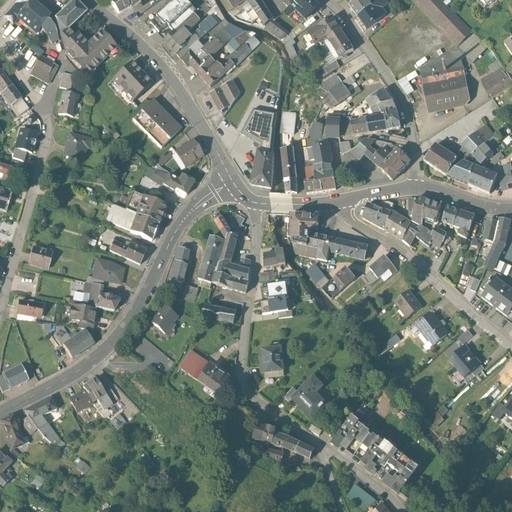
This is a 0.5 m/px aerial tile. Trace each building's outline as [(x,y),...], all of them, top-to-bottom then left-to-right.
[(49,18),(48,17),(31,3),(33,0),(19,0),(3,18),(13,26),(18,20),(36,35),(40,30),(49,18)] [(118,15),(131,7),(126,0),(111,0),(108,2),(118,15)] [(167,26),(174,33),(196,13),(189,5),(194,0),(177,0),(151,25),(159,33),(167,26)] [(185,23),(191,30),(206,15),(209,18),(199,28),(200,30),(192,38),(187,33),(181,39),(187,46),(176,57),(180,61),(198,44),(209,34),(214,40),(223,49),(224,48),(231,56),(222,63),(219,62),(216,64),(225,74),(233,67),(235,69),(260,46),(253,38),(257,35),(247,38),(232,32),(226,27),(224,20),(212,0),(209,0),(196,13),(185,23)] [(247,3),(252,0),(224,0),(231,11),(246,2),(247,3)] [(273,21),(258,0),(252,0),(247,3),(263,27),(273,21)] [(309,0),(297,0),(290,7),(296,13),(305,21),(318,8),(309,0)] [(359,0),(349,8),(357,19),(382,0),(359,0)] [(385,0),(382,0),(357,19),(366,32),(387,17),(383,10),(390,5),(385,0)] [(472,34),(439,0),(416,0),(412,4),(455,48),(456,49),(457,48),(472,34)] [(477,0),(488,11),(499,0),(477,0)] [(60,38),(68,30),(85,13),(73,1),(54,19),(54,20),(57,28),(60,38)] [(296,13),(290,7),(283,14),(289,20),(296,13)] [(54,29),(57,28),(54,20),(54,19),(54,16),(48,17),(49,18),(40,30),(51,46),(58,41),(54,29)] [(327,42),(342,33),(333,19),(307,36),(315,49),(327,42)] [(191,30),(185,23),(174,33),(164,43),(176,57),(187,46),(181,39),(187,33),(191,30)] [(273,23),(264,32),(281,44),(282,42),(289,36),(273,23)] [(307,32),(301,26),(291,34),(294,39),(307,32)] [(73,35),(68,30),(60,38),(66,54),(65,55),(85,77),(115,49),(105,40),(98,33),(86,44),(75,33),(73,35)] [(355,52),(342,33),(327,42),(339,62),(355,52)] [(289,36),(282,42),(286,45),(293,40),(294,39),(291,34),(289,36)] [(457,48),(467,57),(474,64),(489,49),(472,34),(457,48)] [(208,71),(216,64),(213,61),(216,58),(214,57),(223,49),(214,40),(204,50),(198,44),(180,61),(176,65),(182,72),(187,67),(187,68),(189,66),(197,75),(205,68),(207,71),(207,70),(208,71)] [(296,45),(293,40),(286,45),(285,47),(291,61),(297,57),(293,47),(296,45)] [(42,53),(33,46),(29,50),(40,58),(42,53)] [(421,78),(422,82),(465,73),(462,62),(467,57),(457,48),(456,49),(455,48),(420,71),(421,78)] [(57,68),(43,61),(45,55),(42,53),(40,58),(30,77),(48,86),(57,68)] [(321,80),(340,69),(336,63),(317,74),(321,80)] [(489,69),(493,75),(501,70),(497,63),(489,69)] [(225,74),(216,64),(208,71),(207,70),(207,71),(205,68),(197,75),(210,88),(225,74)] [(151,87),(131,65),(112,82),(132,104),(151,87)] [(511,86),(511,83),(503,69),(501,70),(493,75),(481,82),(492,99),(511,86)] [(398,84),(407,99),(416,94),(410,85),(421,78),(420,71),(398,84)] [(465,73),(422,82),(429,116),(465,108),(471,103),(465,73)] [(328,95),(329,95),(328,94),(342,84),(336,77),(321,89),(328,95)] [(358,87),(351,78),(342,84),(349,93),(358,87)] [(239,96),(232,83),(210,95),(220,113),(230,108),(231,108),(239,96)] [(342,84),(328,94),(329,95),(338,108),(348,101),(352,98),(349,93),(342,84)] [(362,93),(358,87),(349,93),(352,98),(348,101),(349,103),(362,93)] [(11,89),(1,96),(18,119),(28,111),(11,89)] [(384,92),(365,104),(370,112),(378,109),(393,103),(384,92)] [(77,98),(62,95),(58,116),(72,119),(77,98)] [(397,111),(393,103),(378,109),(381,114),(397,111)] [(178,133),(149,104),(132,122),(160,150),(178,133)] [(258,151),(258,153),(271,157),(277,115),(254,111),(240,135),(254,143),(253,145),(255,149),(258,151)] [(384,119),(387,134),(401,131),(397,111),(381,114),(382,117),(382,119),(384,119)] [(296,117),(284,114),(280,133),(292,136),(296,117)] [(342,117),(328,117),(327,140),(339,140),(339,122),(342,122),(344,119),(342,117)] [(353,140),(387,134),(384,119),(382,119),(382,117),(367,120),(351,125),(353,140)] [(486,127),(475,136),(485,147),(494,139),(496,137),(486,127)] [(36,137),(19,133),(14,151),(31,156),(32,152),(31,151),(32,149),(33,148),(34,147),(35,146),(34,144),(33,143),(34,141),(35,141),(36,137)] [(475,136),(462,147),(463,149),(471,158),(472,158),(484,147),(485,147),(475,136)] [(88,141),(67,137),(63,156),(73,158),(72,159),(82,161),(84,148),(87,149),(88,141)] [(485,147),(484,147),(472,158),(481,168),(494,157),(489,151),(498,143),(494,139),(485,147)] [(318,142),(308,142),(309,156),(310,162),(316,161),(317,167),(332,166),(329,147),(318,148),(318,142)] [(202,159),(191,143),(174,154),(184,170),(202,159)] [(457,160),(436,147),(424,164),(444,178),(446,179),(458,161),(457,160)] [(463,149),(457,160),(458,161),(465,165),(471,158),(463,149)] [(365,158),(380,172),(392,159),(382,151),(378,156),(372,150),(365,158)] [(281,163),(294,162),(293,151),(280,152),(281,163)] [(412,164),(398,152),(392,159),(380,172),(394,184),(412,164)] [(271,157),(258,153),(250,184),(252,187),(271,190),(273,157),(271,157)] [(296,181),(294,162),(281,163),(284,182),(296,181)] [(0,180),(9,183),(13,171),(5,169),(6,165),(0,163),(0,180)] [(474,168),(465,165),(448,180),(466,187),(474,168)] [(313,168),(313,169),(315,184),(308,185),(305,186),(306,196),(336,192),(332,166),(317,167),(313,168)] [(511,185),(511,178),(511,174),(511,173),(511,166),(503,167),(505,178),(498,179),(502,194),(509,193),(507,187),(511,185)] [(498,178),(474,168),(466,187),(490,197),(498,178)] [(315,184),(313,169),(306,170),(308,185),(315,184)] [(185,198),(193,184),(181,178),(178,183),(156,171),(150,182),(161,188),(162,187),(173,193),(174,191),(185,198)] [(296,195),(296,181),(284,182),(286,195),(296,195)] [(10,197),(0,193),(0,210),(5,212),(10,197)] [(136,218),(158,226),(165,208),(143,200),(136,218)] [(422,229),(423,221),(426,203),(415,201),(412,224),(420,228),(422,229)] [(442,208),(426,203),(423,221),(432,224),(434,224),(436,224),(442,208)] [(383,204),(380,211),(376,221),(364,217),(363,221),(385,232),(392,213),(394,206),(387,204),(383,204)] [(376,221),(380,211),(367,206),(364,217),(376,221)] [(453,228),(458,213),(447,210),(442,225),(453,228)] [(410,224),(392,213),(385,232),(402,242),(410,227),(410,226),(410,224)] [(474,219),(458,213),(453,228),(460,230),(457,236),(467,242),(474,219)] [(308,241),(310,235),(311,231),(318,227),(319,217),(290,216),(289,238),(308,241)] [(158,226),(136,218),(129,235),(151,244),(158,226)] [(226,240),(230,235),(231,231),(223,220),(216,224),(226,240)] [(495,237),(506,239),(510,223),(499,220),(498,224),(495,237)] [(446,236),(435,230),(430,228),(432,224),(423,221),(422,229),(428,232),(427,233),(432,235),(431,238),(442,244),(444,245),(446,236)] [(483,242),(494,244),(495,237),(498,224),(487,222),(483,242)] [(442,244),(431,238),(432,235),(427,233),(428,232),(422,229),(420,228),(418,231),(410,227),(402,242),(409,248),(414,238),(429,249),(431,245),(439,250),(442,244)] [(219,262),(231,261),(238,238),(230,235),(226,240),(226,241),(225,242),(219,262)] [(327,262),(329,253),(326,253),(329,239),(310,235),(308,241),(307,249),(292,245),(295,255),(327,262)] [(505,245),(506,239),(495,237),(494,244),(493,248),(484,269),(492,272),(497,262),(505,245)] [(199,279),(213,283),(216,272),(219,262),(225,242),(212,238),(199,279)] [(352,259),(355,245),(329,239),(326,253),(329,253),(352,259)] [(127,250),(113,244),(109,253),(139,266),(146,252),(129,245),(127,250)] [(364,261),(366,253),(367,248),(355,245),(352,259),(364,261)] [(173,271),(169,280),(182,285),(187,267),(185,266),(189,253),(178,249),(173,271)] [(51,256),(32,252),(28,268),(47,272),(51,256)] [(281,253),(276,254),(276,267),(285,266),(284,258),(281,253)] [(276,267),(276,254),(264,256),(263,268),(276,267)] [(397,272),(384,257),(369,269),(378,280),(389,271),(392,276),(397,272)] [(219,262),(216,272),(248,282),(250,261),(242,259),(240,268),(230,265),(231,261),(219,262)] [(497,262),(492,272),(500,275),(504,265),(497,262)] [(110,266),(96,263),(93,280),(120,286),(123,272),(110,266)] [(328,281),(321,289),(331,298),(354,279),(345,269),(330,282),(328,281)] [(245,293),(248,282),(216,272),(213,283),(245,293)] [(470,277),(463,274),(458,286),(465,289),(475,293),(480,282),(470,277)] [(180,291),(182,285),(169,280),(167,286),(180,291)] [(511,292),(496,280),(492,284),(488,281),(480,291),(485,294),(481,299),(507,318),(510,314),(511,315),(511,292)] [(100,287),(84,284),(82,295),(89,296),(87,310),(95,311),(95,309),(98,297),(100,287)] [(261,289),(262,302),(286,298),(288,298),(286,285),(261,289)] [(421,309),(409,292),(394,303),(406,320),(421,309)] [(116,300),(98,297),(95,309),(114,312),(119,303),(116,300)] [(286,298),(262,302),(260,302),(262,315),(288,311),(286,298)] [(235,311),(205,304),(201,317),(219,320),(233,323),(235,311)] [(20,305),(19,305),(17,318),(18,318),(40,321),(42,309),(20,306),(20,305)] [(178,318),(164,307),(151,323),(165,334),(178,318)] [(70,322),(79,323),(94,326),(96,311),(95,311),(87,310),(72,308),(72,311),(69,313),(68,317),(71,319),(70,322)] [(448,335),(433,316),(416,329),(432,348),(448,335)] [(93,332),(94,326),(79,323),(78,330),(93,332)] [(62,346),(71,341),(63,329),(53,336),(61,348),(62,347),(62,346)] [(93,345),(84,331),(71,341),(62,346),(62,347),(71,360),(93,345)] [(271,349),(262,350),(262,357),(259,357),(260,372),(282,370),(280,347),(279,345),(277,344),(275,344),(273,345),(272,346),(271,348),(271,349)] [(480,366),(465,348),(456,355),(454,353),(448,358),(450,361),(449,361),(465,379),(480,366)] [(197,380),(209,362),(191,350),(179,367),(197,380)] [(216,367),(209,362),(197,380),(217,393),(229,376),(225,373),(224,374),(215,368),(216,367)] [(29,364),(20,368),(28,382),(34,379),(29,364)] [(10,391),(28,382),(20,368),(3,377),(10,391)] [(322,386),(312,376),(292,396),(298,402),(297,403),(309,416),(322,404),(313,394),(322,386)] [(10,391),(3,377),(0,377),(0,390),(2,395),(10,391)] [(83,388),(86,392),(93,402),(97,399),(104,410),(112,404),(95,379),(83,388)] [(93,402),(86,392),(71,400),(79,412),(94,404),(93,402)] [(511,399),(505,408),(506,409),(503,414),(511,420),(511,399)] [(25,413),(39,433),(48,428),(41,418),(57,410),(51,400),(36,407),(25,413)] [(347,433),(356,422),(363,413),(356,408),(339,429),(345,433),(344,434),(346,435),(347,433)] [(119,414),(111,422),(118,430),(127,423),(119,414)] [(12,419),(1,424),(12,451),(28,444),(26,440),(22,442),(12,419)] [(369,432),(356,422),(347,433),(361,443),(369,432)] [(271,443),(283,446),(286,435),(274,432),(275,428),(257,423),(253,437),(271,443)] [(60,441),(48,428),(39,433),(46,440),(53,447),(60,441)] [(382,443),(369,432),(361,443),(374,453),(382,443)] [(312,449),(286,435),(283,446),(308,457),(312,449)] [(384,440),(382,443),(374,453),(373,454),(375,455),(376,454),(379,457),(378,459),(381,462),(392,447),(384,440)] [(401,454),(392,447),(381,462),(385,464),(382,468),(388,472),(391,467),(396,461),(401,454)] [(5,459),(4,461),(0,464),(0,485),(2,488),(8,483),(11,480),(7,476),(4,479),(0,476),(11,464),(5,459)] [(405,468),(396,461),(391,467),(393,469),(393,468),(397,471),(395,473),(399,475),(405,468)] [(410,461),(405,468),(399,475),(404,479),(403,480),(405,481),(417,466),(410,461)] [(44,481),(36,477),(31,487),(39,491),(44,481)] [(375,499),(354,482),(345,494),(365,508),(375,499)] [(388,511),(381,503),(370,511),(388,511)]
